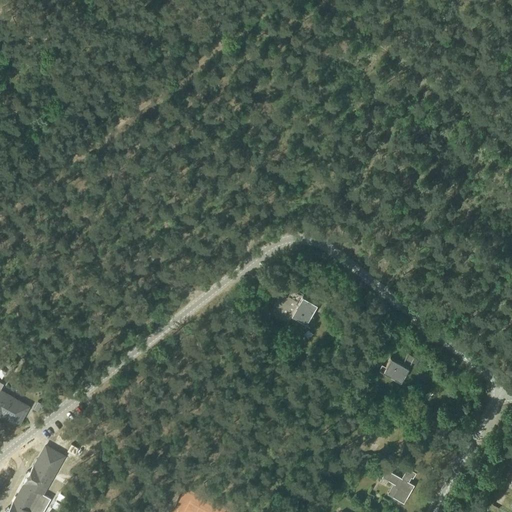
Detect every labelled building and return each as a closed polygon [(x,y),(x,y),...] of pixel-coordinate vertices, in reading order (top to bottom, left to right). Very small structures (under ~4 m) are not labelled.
[(279,295),(269,311),(287,321),(291,315),(308,325),(313,317),(310,315),(316,304),(291,289),(285,299),(279,295)] [(380,367),(378,370),(399,382),(409,366),(413,368),(417,361),(413,359),(413,358),(407,354),(401,365),(389,358),(383,369),(380,367)] [(0,415),(8,420),(8,419),(18,424),(28,406),(18,400),(16,403),(11,400),(13,397),(0,389),(0,388),(3,383),(0,381),(0,415)] [(37,401),(33,408),(39,411),(43,404),(37,401)] [(71,443),(67,450),(74,454),(78,447),(71,443)] [(42,511),(51,498),(43,494),(46,488),(53,476),(52,475),(63,456),(45,445),(37,459),(36,459),(30,471),(31,471),(27,477),(26,477),(20,489),(16,495),(9,507),(10,508),(7,511),(42,511)] [(362,454),(359,459),(361,465),(366,468),(371,466),(374,461),(372,456),(367,453),(362,454)] [(386,468),(381,475),(393,483),(387,493),(403,503),(414,485),(408,481),(411,476),(412,477),(415,472),(407,467),(401,477),(386,468)]
